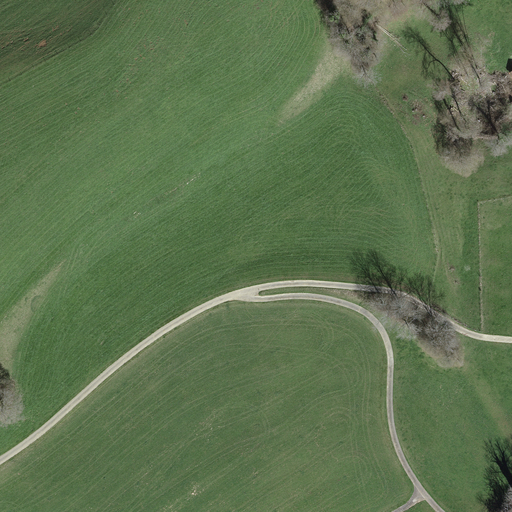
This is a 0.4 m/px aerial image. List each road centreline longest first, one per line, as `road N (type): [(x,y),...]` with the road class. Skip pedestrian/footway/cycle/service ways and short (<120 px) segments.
road 1 (track): [(511,339),(471,335),(344,286),(250,288),(151,336),(0,459)]
road 2 (track): [(238,292),(341,303),(370,317),(388,351),(395,446),(440,511)]
